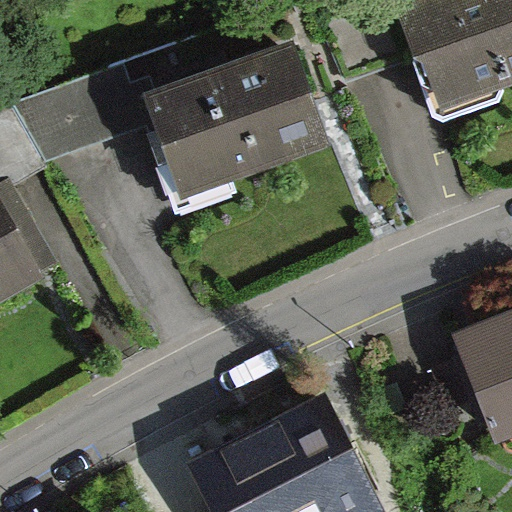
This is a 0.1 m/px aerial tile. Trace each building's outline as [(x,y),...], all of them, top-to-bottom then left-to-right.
[(511,0),(440,0),(399,16),(436,114),(511,85),(511,0)] [(292,53),(140,108),(176,208),(328,153),(292,53)] [(0,219),(0,309),(39,287),(0,219)] [(511,443),(511,317),(453,340),(495,450),(511,443)] [(356,511),(373,503),(322,407),(197,472),(218,511),(356,511)]
